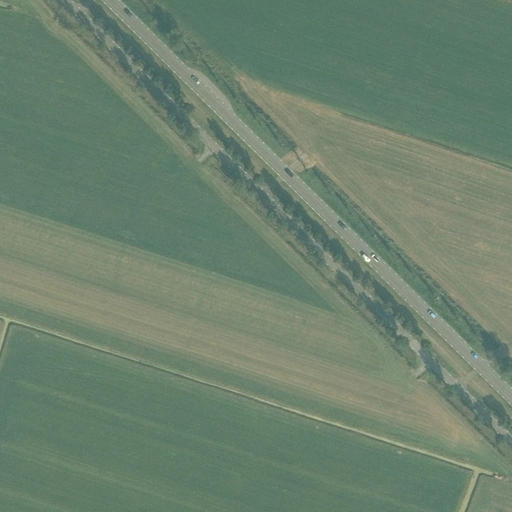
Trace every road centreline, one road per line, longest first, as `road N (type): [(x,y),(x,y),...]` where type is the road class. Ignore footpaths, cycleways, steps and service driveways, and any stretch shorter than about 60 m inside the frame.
road 1 (unclassified): [(65,0),(511,441)]
road 2 (primary): [(511,397),(110,0)]
